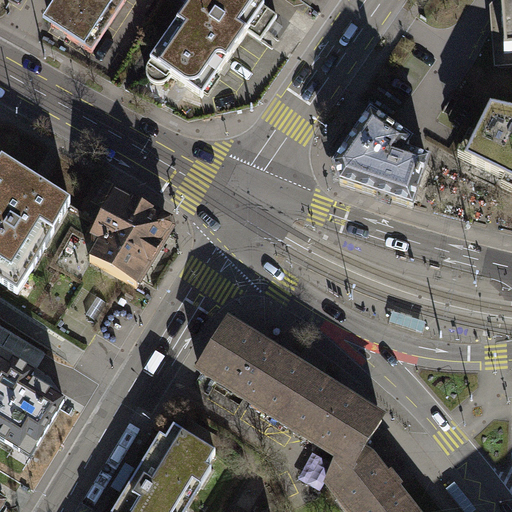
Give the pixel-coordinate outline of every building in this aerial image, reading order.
[(121,0),(53,0),(39,22),(88,53),(121,0)] [(261,41),(278,18),(251,0),(194,0),(150,63),(147,68),(146,74),(148,80),(152,84),(158,85),(163,85),(168,82),(171,78),(203,99),(248,33),(261,41)] [(511,0),(507,0),(498,16),(501,60),(511,58),(511,0)] [(511,115),(491,110),(465,163),(511,186),(511,115)] [(341,186),(413,210),(428,164),(403,155),(410,144),(401,138),(371,117),(335,169),(341,186)] [(0,279),(2,281),(1,284),(18,295),(34,269),(71,204),(2,161),(0,163),(0,167),(1,168),(0,170),(0,279)] [(138,289),(173,232),(172,228),(171,225),(115,196),(91,241),(100,246),(91,262),(138,289)] [(200,373),(285,426),(314,381),(229,327),(200,373)] [(10,370),(0,363),(0,440),(13,449),(21,437),(38,448),(65,403),(31,382),(35,376),(14,363),(10,370)] [(382,423),(314,381),(285,426),(338,459),(350,467),(358,462),(363,454),(382,423)] [(175,511),(193,484),(201,489),(212,471),(207,469),(216,455),(174,430),(123,511),(175,511)] [(328,483),(350,511),(413,511),(396,491),(398,489),(388,477),(387,479),(370,458),(363,454),(358,462),(350,467),(338,459),(328,483)]
